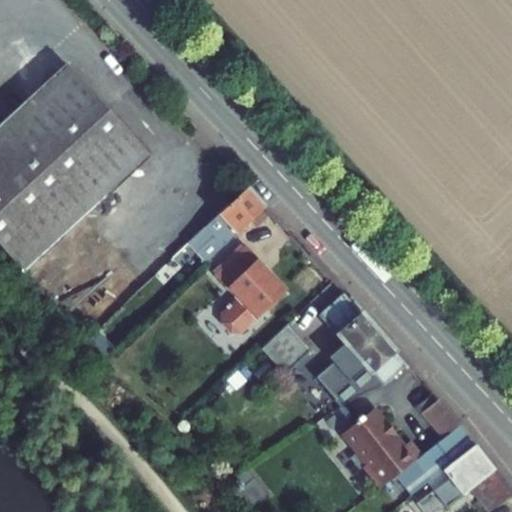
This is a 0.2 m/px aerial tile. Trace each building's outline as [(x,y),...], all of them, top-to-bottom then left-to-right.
[(29,98),(0,125),(0,249),(22,274),(150,157),(87,90),(110,70),(62,21),(5,73),(29,98)] [(246,187),(196,234),(205,245),(195,252),(205,262),(264,207),(246,187)] [(245,246),(213,275),(235,299),(220,313),(219,323),(229,333),(239,334),(286,291),(245,246)] [(381,386),(405,365),(343,294),(319,314),(350,349),(317,378),(342,405),(351,399),(381,386)] [(287,323),(261,348),(284,373),(311,350),(287,323)] [(458,426),(437,400),(421,413),(442,439),(458,426)] [(395,476),(420,456),(409,442),(402,447),(373,410),(342,434),(366,464),(365,470),(379,487),(395,476)] [(395,476),(411,496),(443,471),(474,446),(458,426),(442,439),(420,456),(395,476)] [(446,508),(470,489),(493,470),(474,446),(443,471),(449,479),(433,491),(446,508)] [(470,489),(488,511),(511,494),(493,470),(470,489)] [(423,511),(439,511),(446,508),(433,491),(417,504),(423,511)]
